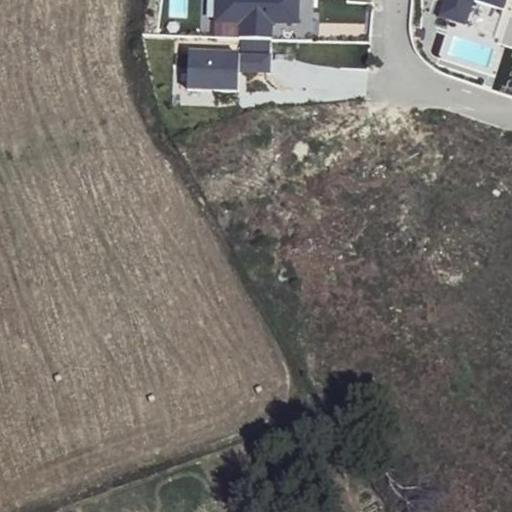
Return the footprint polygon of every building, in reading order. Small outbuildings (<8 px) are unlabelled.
[(335,0),(298,0),(256,37),(284,83),(354,30),(347,18),(335,0)] [(287,108),(271,109),(271,133),(273,134),(288,133),(287,108)] [(288,133),(273,134),(271,166),(272,181),(307,183),(307,171),(306,135),(288,133)] [(272,181),(271,166),(204,193),(208,205),(272,181)] [(315,172),(307,171),(307,183),(314,183),(315,172)] [(292,207),(280,211),(285,239),(296,238),(292,207)]
